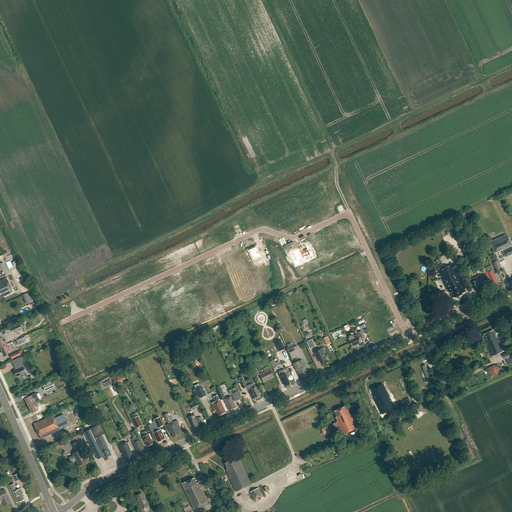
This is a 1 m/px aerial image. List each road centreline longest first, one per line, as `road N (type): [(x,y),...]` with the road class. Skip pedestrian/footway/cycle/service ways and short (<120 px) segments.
road 1 (residential): [(61,322),(262,229),(291,239),(348,212),(407,336)]
road 2 (tertiary): [(59,511),(95,483),(407,336)]
road 3 (track): [(330,152),(79,277),(69,295),(77,315)]
road 4 (track): [(330,152),(511,66)]
road 5 (primary): [(54,511),(0,393)]
